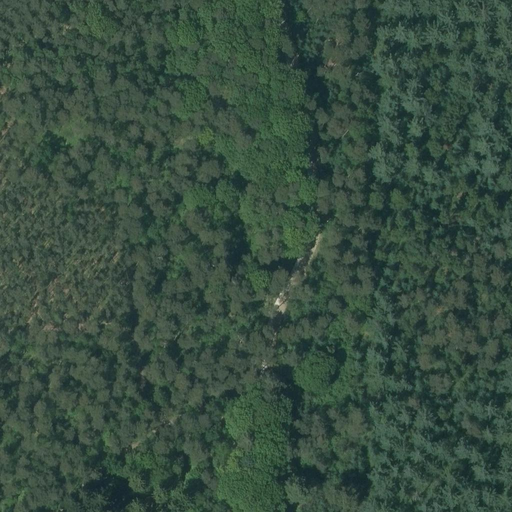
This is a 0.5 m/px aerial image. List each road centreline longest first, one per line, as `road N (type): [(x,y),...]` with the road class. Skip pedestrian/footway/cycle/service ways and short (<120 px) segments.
road 1 (track): [(250,511),(260,407),(319,181),(305,113)]
road 2 (track): [(305,113),(231,108),(79,69),(0,65)]
road 3 (track): [(260,407),(123,442),(55,511)]
road 4 (track): [(0,330),(117,334),(130,342),(157,431)]
